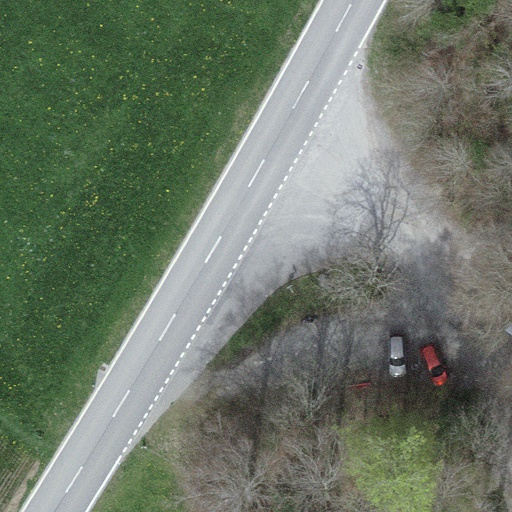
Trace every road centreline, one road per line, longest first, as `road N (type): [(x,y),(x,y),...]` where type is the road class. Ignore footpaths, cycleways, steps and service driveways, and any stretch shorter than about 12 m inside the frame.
road 1 (tertiary): [(352,0),(131,395),(55,511)]
road 2 (track): [(131,395),(242,373),(511,240)]
road 3 (track): [(317,66),(480,326),(511,349)]
